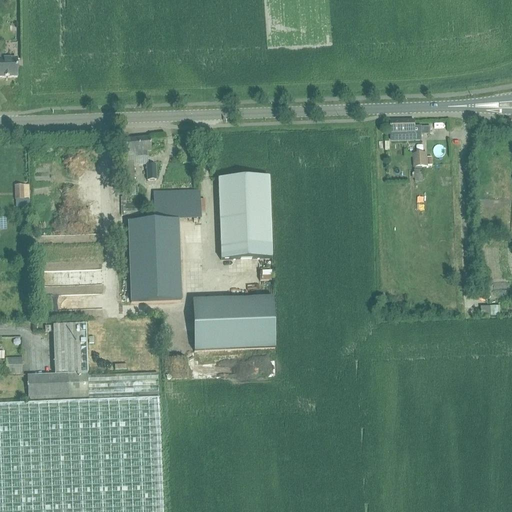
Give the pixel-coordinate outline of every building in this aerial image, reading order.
[(0,78),(17,78),(16,60),(5,60),(5,55),(0,55),(0,78)] [(401,135),(404,135),(409,134),(409,138),(415,138),(414,122),(391,122),(391,134),(391,142),(402,142),(401,135)] [(150,138),(124,140),(125,155),(134,154),(135,158),(147,157),(147,153),(151,153),(150,138)] [(120,198),(121,216),(145,215),(145,207),(140,208),(140,202),(138,202),(138,207),(125,207),(125,197),(131,197),(137,197),(137,187),(133,187),(133,163),(123,163),(123,154),(120,154),(122,198),(120,198)] [(428,168),(428,167),(433,167),(432,158),(427,159),(427,154),(412,155),(413,169),(428,168)] [(149,182),(157,181),(156,166),(147,167),(149,182)] [(422,181),(422,171),(414,172),(415,183),(422,183),(422,181)] [(218,181),(221,262),(272,260),(269,179),(218,181)] [(14,186),(14,201),(29,201),(28,186),(14,186)] [(153,218),(199,218),(199,191),(153,190),(153,218)] [(181,302),(178,222),(154,223),(128,224),(130,304),(181,302)] [(41,259),(100,258),(100,245),(75,245),(75,253),(67,253),(67,246),(64,246),(64,237),(41,237),(41,259)] [(87,260),(87,269),(100,269),(100,260),(87,260)] [(270,281),(270,270),(260,269),(260,280),(270,281)] [(275,350),(273,300),(192,302),(194,352),(275,350)] [(489,308),(489,307),(480,308),(481,318),(490,317),(500,317),(500,308),(489,308)] [(87,375),(85,326),(53,327),(54,376),(87,375)] [(272,375),(272,358),(235,359),(235,376),(272,375)] [(87,375),(54,376),(27,377),(28,405),(88,402),(87,377),(87,375)] [(158,399),(157,375),(87,377),(88,402),(158,399)] [(28,405),(0,406),(0,511),(162,511),(158,399),(88,402),(28,405)]
